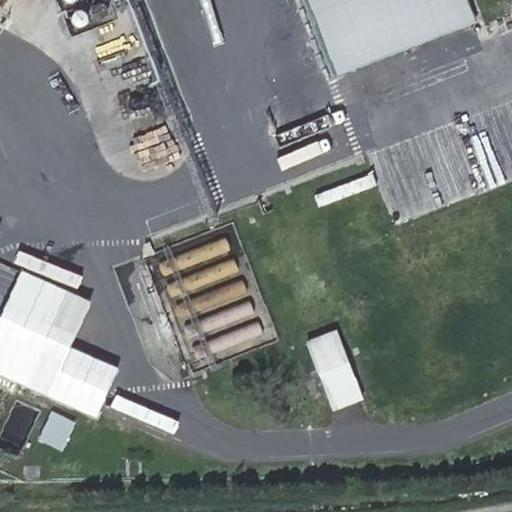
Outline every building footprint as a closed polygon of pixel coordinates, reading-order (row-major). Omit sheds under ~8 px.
[(470,0),(312,0),(341,73),(479,20),(470,0)] [(230,217),(142,251),(188,367),(275,334),(230,217)] [(95,300),(23,268),(0,318),(0,377),(98,421),(121,370),(73,348),(95,300)] [(358,393),(332,325),(303,337),(329,404),(358,393)] [(74,423),(50,413),(39,438),(62,448),(74,423)]
